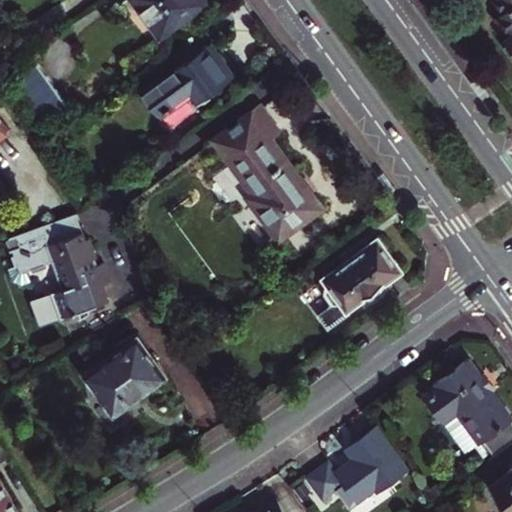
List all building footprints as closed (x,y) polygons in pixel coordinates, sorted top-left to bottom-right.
[(206,0),(134,0),(160,35),(206,0)] [(511,0),(494,0),(503,12),(497,16),(508,32),(503,36),(511,48),(511,0)] [(212,42),(143,93),(163,119),(192,98),(196,104),(236,74),(212,42)] [(66,103),(38,64),(12,83),(41,122),(66,103)] [(250,195),(280,235),(321,205),(271,137),(279,131),(264,111),(261,107),(217,139),(255,191),(250,195)] [(0,139),(7,134),(0,124),(0,201),(10,195),(0,180),(0,139)] [(105,300),(97,275),(103,273),(100,264),(93,267),(90,258),(92,258),(84,238),(80,240),(71,213),(11,237),(15,248),(7,251),(9,257),(6,258),(9,267),(1,269),(6,284),(16,286),(27,282),(23,271),(29,269),(30,272),(43,267),(41,264),(51,261),(61,288),(51,292),(60,316),(105,300)] [(385,287),(383,283),(402,269),(379,237),(324,278),(328,283),(325,289),(336,304),(319,316),(328,328),(350,312),(347,309),(367,294),(370,298),(385,287)] [(143,332),(90,370),(118,410),(171,372),(143,332)] [(460,408),(494,455),(511,442),(511,417),(467,357),(434,380),(439,386),(427,395),(445,419),(460,408)] [(408,470),(376,426),(351,445),(358,454),(335,472),(327,463),(305,478),(321,500),(348,481),(349,484),(341,490),(352,506),(380,485),(383,489),(408,470)] [(511,467),(492,482),(511,509),(511,467)] [(0,511),(18,511),(0,480),(0,511)]
